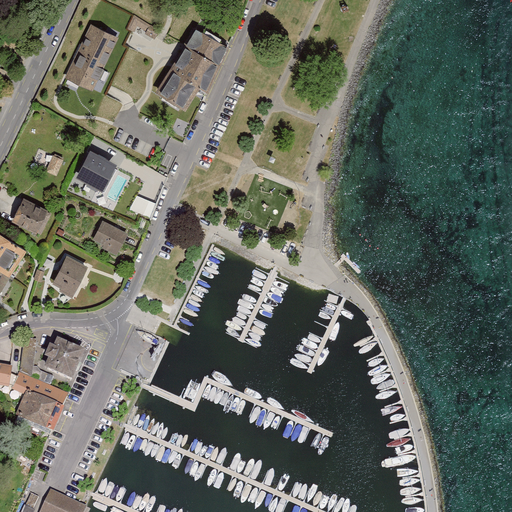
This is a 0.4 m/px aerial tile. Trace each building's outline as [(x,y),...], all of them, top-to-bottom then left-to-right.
[(153,0),(104,0),(72,65),(112,84),(153,0)] [(209,91),(235,48),(199,27),(159,93),(188,110),(202,87),(209,91)] [(119,164),(93,151),(79,177),(105,190),(119,164)] [(56,174),(63,159),(53,154),(46,170),(56,174)] [(131,208),(143,213),(149,199),(136,195),(131,208)] [(53,213),(26,199),(15,221),(42,235),(53,213)] [(128,235),(105,223),(96,240),(120,252),(128,235)] [(0,265),(14,274),(28,251),(0,234),(0,265)] [(89,268),(70,257),(55,284),(64,289),(63,291),(73,297),(89,268)] [(0,296),(14,274),(0,265),(0,296)] [(45,371),(71,383),(84,355),(57,343),(45,371)] [(0,385),(11,387),(14,367),(0,364),(0,385)] [(70,395),(22,375),(16,389),(29,395),(18,419),(53,434),(70,395)] [(83,511),(85,508),(53,493),(43,511),(83,511)]
